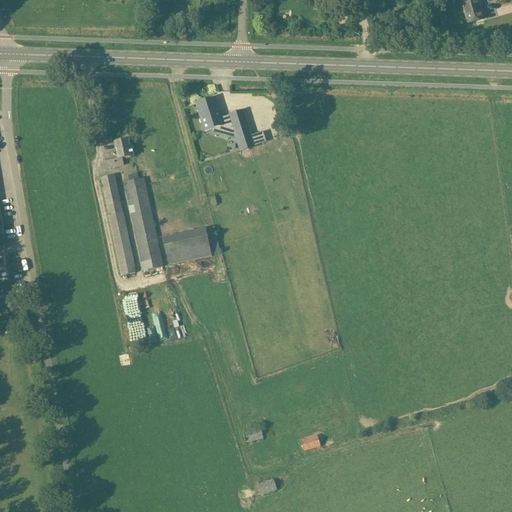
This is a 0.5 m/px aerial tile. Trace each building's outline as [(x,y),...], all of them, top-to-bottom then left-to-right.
[(462,0),(463,2),(469,24),(484,20),(477,0),(462,0)] [(215,98),(195,104),(204,132),(223,126),(225,125),(226,130),(229,129),(232,137),(233,142),(246,137),(248,137),(240,112),(225,117),(226,119),(222,121),(215,98)] [(124,166),(122,159),(133,157),(131,147),(130,148),(128,140),(114,143),(117,157),(104,160),(107,170),(124,166)] [(100,179),(108,217),(120,277),(136,273),(123,212),(122,213),(115,176),(100,179)] [(163,268),(144,179),(123,184),(143,272),(163,268)] [(168,266),(212,257),(221,255),(216,235),(214,227),(205,229),(163,239),(168,266)] [(261,432),(261,429),(243,433),(246,445),(264,440),(263,438),(266,438),(264,432),(261,432)] [(300,441),(304,452),(321,447),(317,436),(300,441)] [(274,480),(256,486),(260,497),(277,491),(274,480)]
